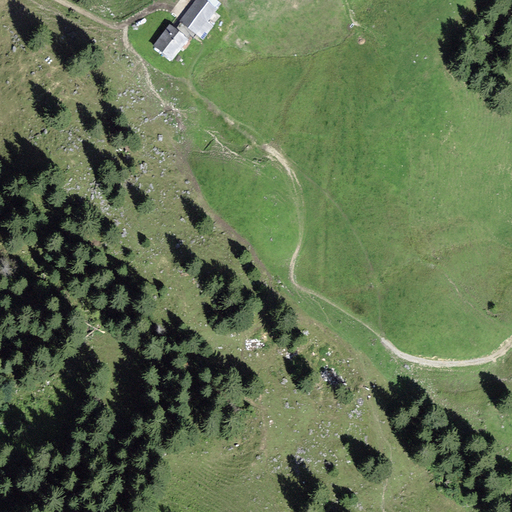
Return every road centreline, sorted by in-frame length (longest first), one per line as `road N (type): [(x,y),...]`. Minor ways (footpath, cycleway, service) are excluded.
road 1 (track): [(511,345),(494,360),(438,364),(395,351),(383,294),(327,197),(285,157)]
road 2 (track): [(285,157),(141,61),(124,28),(53,0)]
